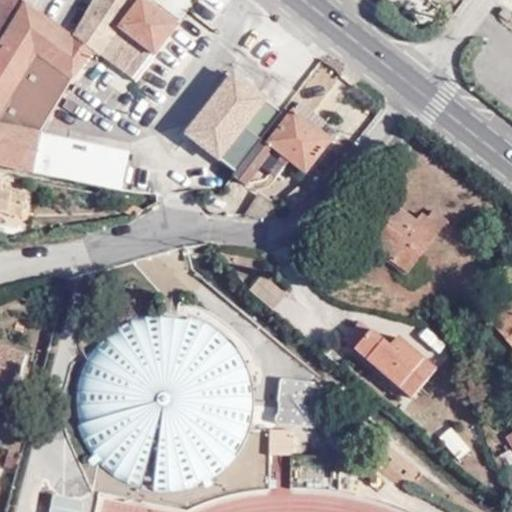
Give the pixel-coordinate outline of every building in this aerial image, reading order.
[(0,35),(4,38),(24,2),(20,0),(9,0),(0,18),(0,35)] [(158,98),(199,43),(145,0),(96,0),(79,31),(76,35),(97,51),(102,54),(158,98)] [(76,76),(97,51),(76,35),(24,2),(4,38),(0,44),(0,165),(34,173),(42,136),(76,76)] [(506,10),(504,9),(500,14),(507,21),(511,15),(506,10)] [(261,142),(285,111),(230,68),(207,97),(244,126),(223,155),(241,168),(261,142)] [(189,121),(196,129),(208,113),(200,106),(189,121)] [(241,168),(234,177),(246,187),(265,185),(273,175),(280,179),(291,166),(305,175),(331,143),(293,113),(267,147),(261,142),(241,168)] [(34,173),(121,192),(128,152),(42,136),(34,173)] [(0,216),(26,222),(32,203),(5,197),(9,180),(0,178),(0,216)] [(398,283),(439,238),(422,224),(411,235),(381,209),(356,238),(368,250),(363,255),(398,283)] [(258,277),(249,294),(277,309),(287,291),(258,277)] [(255,408),(256,399),(256,391),(255,382),(253,374),(250,365),(246,358),(242,350),(237,343),(231,336),(225,330),(218,325),(211,320),(203,316),(195,313),(187,311),(178,309),(170,308),(161,308),(152,309),(144,311),(135,313),(127,317),(120,321),(112,326),(106,331),(99,337),(94,344),(89,351),(85,359),(81,367),(79,375),(77,383),(76,392),(76,401),(76,409),(78,418),(80,426),(83,434),(87,442),(92,449),(97,456),(103,463),(110,468),(117,473),(124,478),(132,481),(141,484),(149,486),(158,487),(166,488),(175,487),(184,486),(192,484),(200,481),(208,477),(216,473),(223,468),(229,462),(235,455),(240,448),(245,441),(249,433),(252,425),(254,417),(255,408)] [(405,401),(429,372),(392,341),(383,351),(366,336),(349,354),(405,401)] [(511,339),(502,352),(511,359),(511,339)] [(24,379),(27,359),(0,352),(0,395),(7,397),(13,377),(24,379)] [(317,431),(318,386),(280,386),(278,431),(317,431)] [(445,445),(460,461),(471,450),(456,435),(445,445)] [(295,437),(273,436),(273,463),(294,462),(295,437)] [(82,511),(85,501),(54,494),(49,511),(82,511)]
